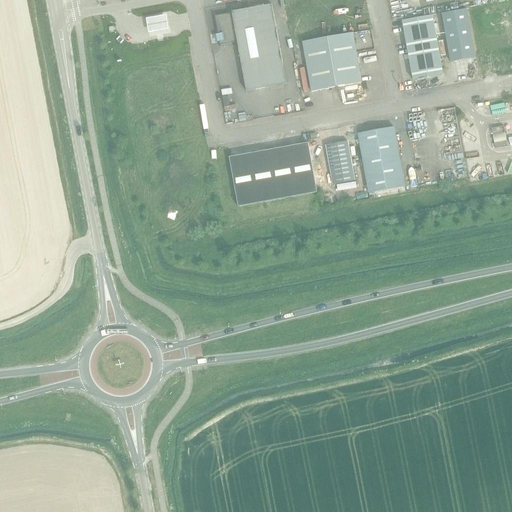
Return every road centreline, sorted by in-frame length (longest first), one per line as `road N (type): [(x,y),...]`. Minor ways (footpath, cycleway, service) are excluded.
road 1 (trunk): [(511,267),(182,344),(151,344)]
road 2 (trunk): [(156,371),(303,348),(511,293)]
road 3 (unclassified): [(190,0),(219,140),(399,107)]
road 4 (tertiary): [(95,238),(56,11)]
road 5 (unclassified): [(95,238),(72,249),(55,297),(0,326)]
